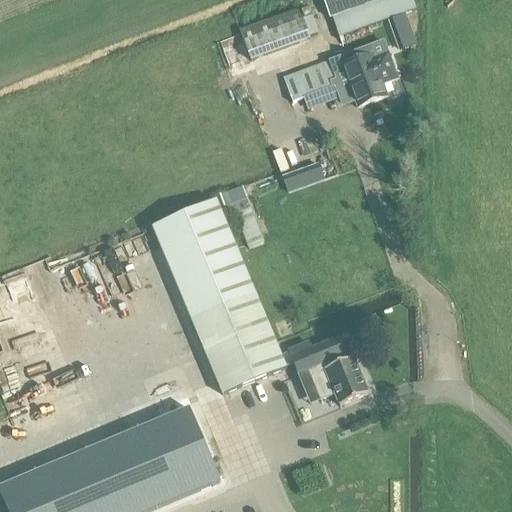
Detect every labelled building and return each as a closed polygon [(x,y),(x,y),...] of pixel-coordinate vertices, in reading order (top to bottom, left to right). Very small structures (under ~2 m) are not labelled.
[(322,0),(327,11),(355,0),(322,0)] [(415,12),(414,0),(384,0),(331,19),(339,40),(415,12)] [(310,41),(303,20),(299,11),(239,33),(250,63),(310,41)] [(411,35),(394,42),(399,56),(416,49),(411,35)] [(338,97),(343,109),(355,105),(359,116),(392,104),(386,92),(402,86),(392,58),(378,63),(375,58),(343,72),(348,84),(343,86),(346,94),(338,97)] [(289,193),(326,180),(320,163),(283,176),(289,193)] [(219,198),(220,200),(229,222),(233,220),(246,253),(264,245),(242,192),(240,189),(219,198)] [(152,231),(221,398),(285,371),(216,204),(152,231)] [(347,358),(340,340),(312,352),(309,345),(289,353),(299,378),(317,370),(328,396),(339,391),(346,408),(369,398),(353,361),(339,366),(338,362),(347,358)] [(190,411),(0,490),(0,496),(6,511),(154,511),(220,485),(190,411)]
